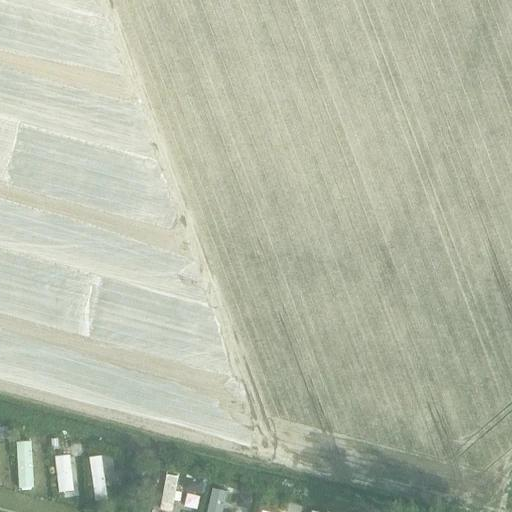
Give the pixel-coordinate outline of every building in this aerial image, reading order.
[(38,433),(17,434),(18,468),(30,467),(30,461),(39,460),(38,433)] [(67,445),(55,446),(57,480),(70,479),(67,445)] [(114,454),(90,458),(96,501),(109,499),(106,476),(117,475),(114,454)] [(137,467),(135,475),(148,479),(151,471),(137,467)] [(180,477),(167,475),(161,508),(174,511),(180,477)] [(144,479),(127,481),(130,511),(146,511),(148,511),(144,479)] [(186,479),(184,488),(187,491),(205,494),(207,483),(186,479)] [(227,511),(232,490),(218,487),(213,511),(227,511)] [(239,494),(237,504),(239,506),(248,509),(251,496),(239,494)] [(265,498),(260,511),(282,511),(285,503),(265,498)]
